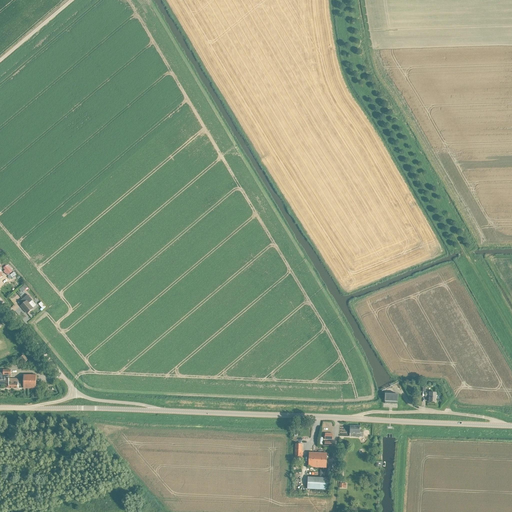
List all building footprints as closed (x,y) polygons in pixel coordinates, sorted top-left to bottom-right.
[(8,266),(7,265),(3,268),(5,270),(4,271),(6,274),(6,273),(7,276),(13,271),(11,269),(12,268),(9,265),(8,266)] [(27,313),(31,310),(33,308),(36,305),(32,301),(32,300),(28,295),(22,299),(25,302),(21,306),(27,313)] [(5,388),(18,388),(18,380),(18,379),(9,379),(9,376),(11,376),(11,370),(3,370),(3,372),(3,375),(2,376),(2,373),(0,372),(0,384),(5,384),(5,388)] [(23,380),(23,388),(36,389),(36,375),(23,375),(23,380)] [(436,402),(436,393),(430,393),(426,393),(425,396),(429,396),(429,402),(436,402)] [(397,402),(398,400),(398,394),(385,394),(385,401),(385,404),(397,404),(397,402)] [(363,437),(363,432),(360,432),(360,426),(350,426),(350,431),(350,433),(350,436),(363,437)] [(326,468),(327,458),(327,453),(309,453),(308,467),(326,468)] [(328,478),(323,477),(320,477),(308,477),(307,489),(328,490),(328,478)]
